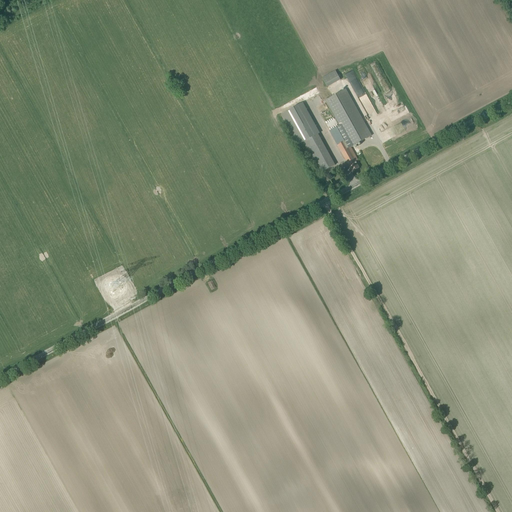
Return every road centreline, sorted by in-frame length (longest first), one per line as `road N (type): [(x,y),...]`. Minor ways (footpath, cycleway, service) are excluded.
road 1 (unclassified): [(0,382),(511,95)]
road 2 (track): [(496,511),(322,201)]
